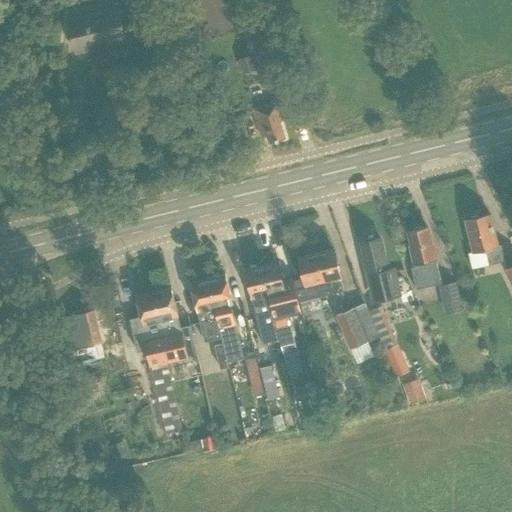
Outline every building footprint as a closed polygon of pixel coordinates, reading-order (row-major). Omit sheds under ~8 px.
[(141,0),(126,0),(129,11),(143,10),(144,8),(141,0)] [(125,40),(117,7),(68,19),(76,52),(125,40)] [(286,81),(272,49),(257,55),(271,88),(286,81)] [(250,54),(238,58),(242,73),(254,69),(250,54)] [(280,101),(254,109),(263,139),(267,136),(269,143),(285,138),(278,116),(285,114),(280,101)] [(498,246),(490,214),(479,217),(477,215),(471,217),(470,219),(466,220),(473,252),(485,249),(489,265),(505,261),(501,245),(498,246)] [(432,248),(427,227),(409,231),(412,247),(410,247),(415,267),(411,268),(416,289),(441,283),(436,259),(437,259),(434,247),(432,248)] [(386,258),(381,238),(362,242),(366,258),(364,259),(367,274),(371,273),(377,298),(400,293),(394,266),(390,267),(388,258),(386,258)] [(304,278),(294,280),(299,302),(302,315),(323,310),(320,297),(320,296),(343,290),(340,278),(341,278),(334,249),(299,257),(304,278)] [(262,265),(279,335),(279,339),(280,338),(284,353),(298,349),(284,291),(286,290),(279,261),(262,265)] [(262,343),(279,339),(279,335),(262,265),(245,270),(262,343)] [(225,274),(209,278),(222,338),(223,343),(226,353),(242,349),(231,303),(232,303),(225,274)] [(209,278),(190,282),(197,311),(205,342),(222,338),(209,278)] [(439,285),(446,314),(464,309),(457,281),(439,285)] [(154,291),(170,362),(197,356),(190,326),(180,328),(177,316),(178,316),(171,287),(154,291)] [(150,367),(170,362),(154,291),(136,295),(141,317),(130,320),(137,352),(146,350),(150,367)] [(368,340),(353,308),(337,315),(351,348),(368,340)] [(223,343),(215,345),(220,369),(229,367),(226,353),(225,348),(223,343)] [(255,357),(245,360),(254,396),(264,394),(255,357)] [(271,365),(260,368),(268,400),(279,397),(271,365)] [(114,418),(103,422),(108,436),(119,433),(114,418)] [(215,437),(189,443),(192,454),(217,448),(215,437)]
